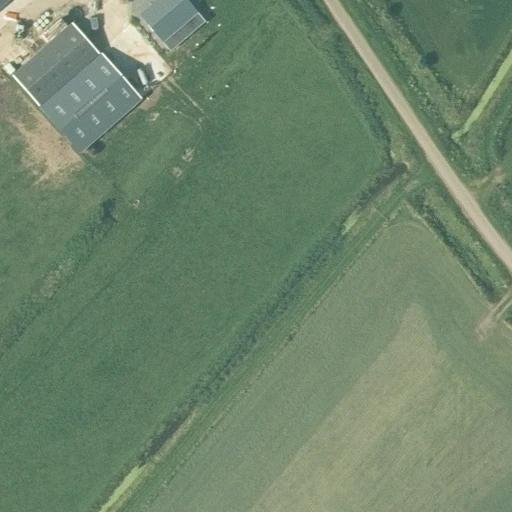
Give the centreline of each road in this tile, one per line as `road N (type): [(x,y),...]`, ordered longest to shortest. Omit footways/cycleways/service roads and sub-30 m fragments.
road 1 (track): [(433,148),(127,511)]
road 2 (unclassified): [(511,256),(335,0)]
